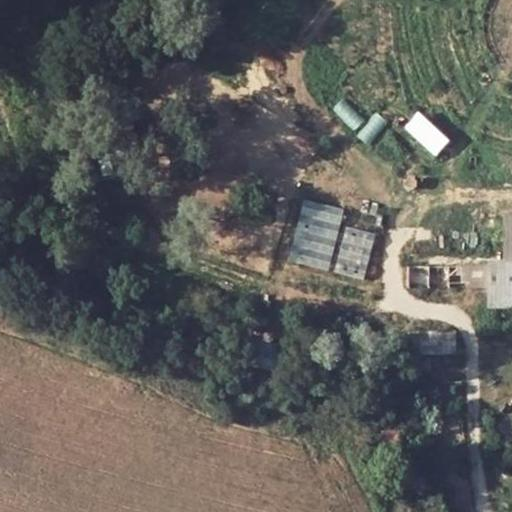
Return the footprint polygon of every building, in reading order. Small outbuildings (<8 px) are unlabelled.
[(417,111),(403,128),(435,155),(449,138),(417,111)] [(486,286),(486,307),(511,307),(511,214),(502,215),(501,263),(486,262),(486,267),(486,286)] [(407,268),(407,287),(486,286),(486,267),(407,268)] [(455,334),(406,333),(406,353),(455,352),(455,334)] [(389,374),(393,380),(399,377),(395,369),(389,374)] [(380,435),(382,447),(400,445),(398,432),(380,435)]
